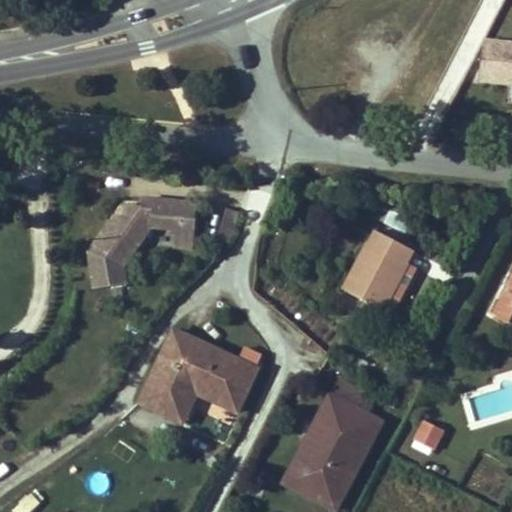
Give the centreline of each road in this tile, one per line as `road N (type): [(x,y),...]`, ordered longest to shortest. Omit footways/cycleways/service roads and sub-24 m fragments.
road 1 (residential): [(511,167),(310,147),(277,130),(239,0)]
road 2 (secondary): [(231,0),(142,32),(0,63)]
